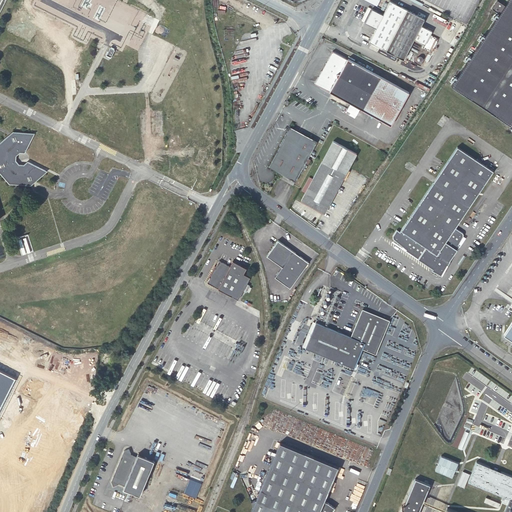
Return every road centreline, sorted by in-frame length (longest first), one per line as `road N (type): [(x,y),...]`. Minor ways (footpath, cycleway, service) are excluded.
road 1 (unclassified): [(63,511),(144,339),(228,187),(243,178)]
road 2 (unclassified): [(243,178),(439,326)]
road 3 (unknown): [(372,238),(442,281),(511,170)]
road 4 (unclassified): [(363,511),(439,326)]
road 5 (unknown): [(372,238),(449,138),(476,139),(511,162)]
road 6 (unclassified): [(315,24),(244,156),(243,178)]
road 7 (unclassified): [(439,326),(511,218)]
